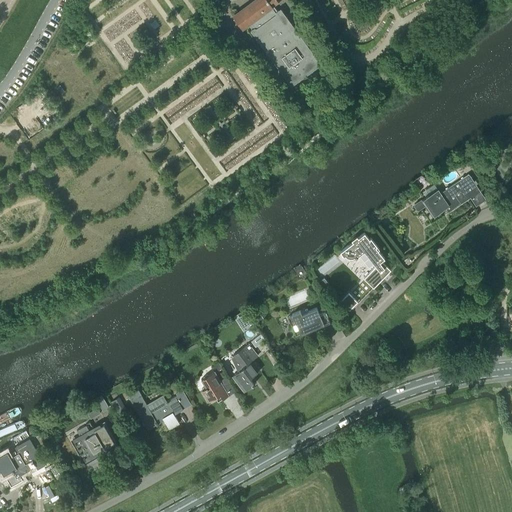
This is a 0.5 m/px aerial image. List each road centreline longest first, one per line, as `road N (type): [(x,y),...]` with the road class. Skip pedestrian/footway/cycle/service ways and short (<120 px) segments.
road 1 (unclassified): [(93,511),(297,386),(456,232),(485,215),(511,213)]
road 2 (primary): [(172,511),(403,389),(511,367)]
